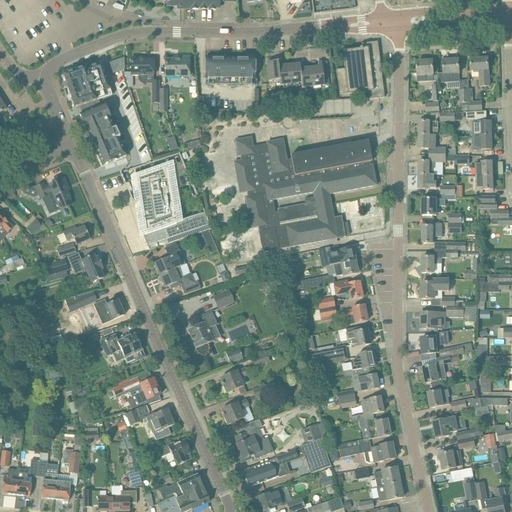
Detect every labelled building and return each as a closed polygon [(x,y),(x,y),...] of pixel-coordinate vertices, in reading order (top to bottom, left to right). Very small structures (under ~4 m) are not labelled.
[(190,0),(190,7),(190,10),(216,10),(216,8),(219,8),(219,1),(235,2),(235,0),(190,0)] [(345,69),(336,70),(337,80),(339,95),(348,94),(348,95),(362,93),(363,101),(383,98),(384,98),(379,56),(377,42),(361,44),(361,48),(359,48),(359,50),(343,52),(345,69)] [(115,62),(108,64),(110,68),(111,71),(112,75),(118,73),(120,72),(125,70),(125,66),(125,62),(125,58),(115,62)] [(145,58),(131,58),(131,68),(131,76),(138,76),(138,81),(141,84),(146,84),(146,76),(153,76),(153,70),(153,60),(145,60),(145,58)] [(165,60),(165,77),(189,77),(189,62),(189,58),(174,58),(174,60),(165,60)] [(205,58),(205,80),(205,86),(207,86),(208,86),(251,86),(254,86),(254,80),(255,58),(249,58),(243,58),(241,58),(235,58),(224,58),(218,58),(217,58),(211,58),(205,58)] [(488,59),(471,60),(471,72),(480,72),(480,80),(481,87),(489,86),(488,59)] [(438,76),(438,81),(439,81),(439,84),(452,83),(452,82),(460,81),(459,70),(459,60),(443,61),(444,73),(438,74),(438,76)] [(281,62),(266,63),(268,73),(268,82),(279,81),(280,86),(301,84),(301,89),(329,86),(327,72),(326,62),(318,63),(318,68),(303,70),(303,65),(281,67),(281,62)] [(433,62),(417,63),(418,83),(434,82),(438,81),(438,76),(434,76),(433,62)] [(72,75),(63,78),(66,85),(67,85),(68,90),(67,90),(70,98),(71,98),(73,102),(71,103),(74,110),(83,107),(85,114),(80,117),(102,168),(126,158),(118,140),(120,140),(115,130),(114,131),(104,107),(95,110),(93,104),(112,98),(102,66),(86,71),(86,70),(77,73),(77,74),(72,76),(72,75)] [(460,90),(459,90),(460,104),(461,111),(470,111),(468,90),(460,90)] [(473,90),(468,90),(470,111),(482,110),(482,102),(473,103),(473,90)] [(439,104),(426,105),(427,112),(431,112),(431,115),(440,114),(440,112),(439,112),(439,104)] [(487,112),(466,113),(466,121),(472,121),(472,123),(472,137),(475,137),(492,137),(491,123),(487,123),(487,112)] [(464,113),(455,113),(455,114),(455,121),(461,121),(464,118),(464,113)] [(440,114),(431,115),(431,116),(440,115),(440,122),(455,122),(455,121),(455,114),(440,114)] [(419,122),(419,136),(432,136),(436,136),(438,136),(438,123),(430,123),(430,122),(419,122)] [(419,136),(418,149),(429,149),(430,149),(430,156),(446,156),(455,156),(455,149),(456,136),(453,136),(453,138),(452,138),(452,150),(446,150),(446,148),(435,148),(436,143),(436,136),(432,136),(419,136)] [(171,149),(178,147),(177,137),(169,138),(171,149)] [(475,137),(472,137),(473,150),(481,150),(482,150),(492,150),(492,137),(475,137)] [(240,140),(235,141),(238,158),(240,157),(241,162),(233,163),(239,194),(246,192),(247,197),(245,197),(251,229),(261,227),(262,232),(258,232),(262,253),(328,241),(337,239),(345,237),(345,236),(343,225),(341,217),(339,217),(334,218),(329,195),(376,186),(372,167),(372,166),(370,166),(370,163),(372,162),(368,142),(366,142),(365,138),(350,141),(350,145),(286,157),(283,140),(266,143),(266,145),(251,147),(250,139),(240,140)] [(201,140),(186,143),(187,149),(202,146),(201,140)] [(418,162),(418,176),(429,176),(434,176),(434,169),(435,169),(435,164),(446,164),(446,156),(430,156),(429,162),(426,162),(418,162)] [(481,164),(475,164),(475,169),(476,177),(493,176),(492,163),(482,163),(481,163),(481,164)] [(167,166),(136,177),(139,202),(139,203),(142,222),(142,223),(141,223),(140,224),(139,225),(139,226),(139,227),(139,228),(140,229),(141,229),(141,230),(142,230),(143,230),(144,230),(144,234),(143,235),(142,235),(147,247),(148,247),(149,250),(158,247),(200,232),(208,229),(211,228),(204,213),(178,223),(175,224),(174,215),(177,214),(178,213),(176,209),(173,210),(171,192),(171,191),(170,191),(167,166)] [(418,176),(418,189),(428,189),(429,189),(435,189),(435,183),(439,183),(439,176),(434,176),(429,176),(418,176)] [(476,184),(476,190),(482,190),(483,190),(492,190),(493,190),(493,176),(476,177),(476,184)] [(43,185),(35,188),(39,196),(40,197),(40,199),(42,198),(48,196),(53,193),(58,205),(60,211),(71,206),(69,200),(70,200),(64,187),(66,186),(63,180),(49,186),(44,188),(43,185)] [(422,200),(422,216),(432,216),(436,216),(436,207),(445,207),(445,201),(445,196),(442,196),(442,201),(437,201),(437,200),(432,200),(422,200)] [(479,198),(479,210),(497,210),(497,204),(495,204),(495,197),(481,197),(479,197),(479,198)] [(491,211),(491,219),(499,219),(499,226),(511,225),(511,218),(509,219),(509,211),(491,211)] [(449,214),(448,224),(462,224),(462,216),(462,215),(449,214)] [(0,236),(2,239),(3,240),(8,234),(7,233),(13,228),(2,217),(0,218),(0,236)] [(49,220),(44,224),(49,229),(53,225),(49,220)] [(35,221),(26,230),(31,235),(41,226),(35,221)] [(422,227),(422,244),(433,244),(433,237),(442,238),(442,225),(441,225),(433,224),(433,227),(422,227)] [(448,224),(448,234),(462,234),(462,225),(448,224)] [(235,225),(231,231),(239,235),(242,230),(235,225)] [(63,234),(57,237),(60,244),(66,241),(73,238),(76,246),(81,244),(90,240),(84,227),(77,230),(75,228),(63,233),(63,234)] [(208,229),(200,232),(210,255),(217,252),(208,229)] [(73,244),(56,249),(59,258),(63,257),(76,252),(73,244)] [(447,244),(447,252),(459,252),(478,252),(478,244),(447,244)] [(162,261),(154,265),(159,276),(180,267),(184,265),(179,252),(175,245),(168,248),(164,249),(168,256),(161,259),(162,261)] [(338,252),(327,254),(329,267),(333,266),(341,264),(355,261),(352,249),(338,252)] [(319,258),(326,256),(324,250),(317,252),(319,258)] [(78,254),(67,259),(75,276),(86,271),(91,284),(104,278),(100,270),(103,269),(98,257),(95,258),(93,256),(81,261),(78,254)] [(16,256),(11,259),(13,263),(16,269),(18,272),(25,268),(24,266),(25,265),(22,259),(21,259),(18,261),(16,256)] [(422,258),(422,274),(432,274),(434,274),(442,274),(442,266),(442,259),(434,259),(434,258),(432,258),(422,258)] [(7,266),(3,268),(6,274),(16,269),(13,263),(11,259),(4,261),(7,266)] [(477,280),(477,259),(473,259),(473,271),(465,271),(465,279),(477,280)] [(64,260),(46,266),(49,276),(66,271),(67,271),(64,260)] [(341,264),(333,266),(335,277),(343,276),(343,277),(348,276),(357,274),(355,261),(341,264)] [(292,264),(286,266),(288,274),(294,272),(294,271),(292,264)] [(159,279),(159,281),(160,283),(161,283),(162,283),(164,288),(170,286),(172,289),(180,285),(184,295),(200,290),(196,282),(194,282),(190,274),(189,274),(183,277),(182,275),(180,267),(159,276),(160,279),(159,279)] [(246,267),(234,269),(235,276),(248,274),(246,267)] [(226,272),(219,275),(224,284),(231,282),(226,272)] [(298,285),(291,287),(291,292),(334,283),(335,283),(333,278),(333,275),(328,276),(301,282),(301,285),(298,286),(298,285)] [(421,284),(421,300),(431,300),(435,300),(435,292),(449,292),(449,280),(434,280),(434,284),(429,284),(421,284)] [(335,283),(334,283),(334,285),(336,295),(339,295),(348,293),(350,301),(353,300),(362,298),(359,282),(350,284),(348,284),(347,281),(335,283)] [(477,309),(477,311),(485,311),(485,303),(486,303),(486,293),(500,293),(500,290),(509,290),(509,287),(511,286),(511,283),(488,283),(485,283),(481,283),(478,283),(478,304),(477,304),(477,309)] [(228,290),(212,297),(217,310),(234,303),(228,290)] [(93,293),(65,302),(70,314),(97,302),(93,293)] [(333,298),(317,302),(318,303),(319,310),(335,307),(333,298)] [(444,300),(444,307),(449,307),(449,308),(463,309),(463,304),(463,301),(455,301),(455,299),(444,299),(444,300)] [(105,300),(93,305),(102,326),(114,321),(124,316),(123,314),(124,314),(122,308),(121,309),(117,301),(113,303),(112,301),(106,304),(105,300)] [(352,310),(343,312),(344,318),(345,326),(355,324),(357,324),(367,322),(364,306),(354,308),(352,308),(352,310)] [(335,307),(319,310),(321,320),(321,322),(332,320),(331,317),(337,316),(335,307)] [(449,308),(449,318),(464,318),(464,316),(464,309),(463,309),(449,308)] [(204,323),(187,331),(190,338),(192,342),(195,350),(196,349),(198,352),(198,353),(200,355),(203,356),(206,354),(208,351),(208,348),(206,345),(213,342),(208,330),(218,325),(212,312),(210,313),(201,317),(204,323)] [(421,314),(421,330),(427,330),(427,334),(434,334),(438,334),(438,331),(445,331),(445,321),(445,314),(431,314),(421,314)] [(307,326),(300,328),(302,339),(309,338),(307,326)] [(361,327),(338,332),(339,332),(340,341),(343,342),(348,341),(349,341),(351,348),(357,347),(360,347),(370,345),(367,330),(361,331),(361,327)] [(112,328),(102,333),(104,337),(114,332),(113,332),(111,329),(112,329),(112,328)] [(487,330),(479,333),(481,338),(489,336),(487,330)] [(431,338),(421,339),(422,355),(432,354),(437,354),(436,345),(446,345),(448,344),(449,343),(448,332),(441,333),(438,334),(434,334),(435,338),(431,338)] [(115,335),(105,340),(107,344),(108,347),(112,355),(113,355),(116,362),(121,360),(124,359),(126,364),(135,360),(136,362),(145,358),(134,335),(118,342),(115,335)] [(43,348),(51,346),(49,337),(41,339),(43,348)] [(476,339),(476,345),(481,345),(481,357),(488,357),(488,339),(481,339),(476,339)] [(74,340),(63,344),(66,352),(77,348),(74,340)] [(313,353),(307,354),(309,361),(346,353),(344,347),(334,349),(333,346),(317,350),(317,352),(313,353)] [(463,346),(448,349),(450,356),(454,355),(464,353),(463,346)] [(240,350),(226,355),(229,364),(243,360),(242,358),(254,354),(251,347),(240,351),(240,350)] [(346,353),(309,361),(310,368),(316,367),(347,360),(346,353)] [(355,364),(351,365),(352,370),(353,376),(354,376),(370,373),(370,372),(369,372),(368,368),(374,367),(373,361),(373,360),(375,359),(376,358),(375,354),(374,353),(371,353),(361,355),(358,355),(358,356),(357,356),(354,360),(355,364)] [(266,354),(252,360),(255,367),(269,361),(266,354)] [(450,356),(436,359),(438,365),(438,366),(444,365),(456,362),(454,355),(450,356)] [(432,366),(423,368),(426,384),(432,383),(435,382),(439,382),(440,381),(447,380),(444,365),(438,366),(438,365),(436,366),(432,366)] [(229,376),(220,380),(221,384),(222,386),(223,386),(226,394),(235,390),(238,389),(240,396),(246,393),(243,387),(240,379),(248,376),(245,369),(237,373),(237,372),(229,376)] [(481,369),(481,381),(490,381),(490,369),(488,369),(481,369)] [(353,376),(351,376),(354,393),(360,392),(367,391),(369,391),(379,389),(376,375),(371,376),(370,373),(354,376),(353,376)] [(118,387),(112,390),(116,399),(126,395),(130,393),(132,398),(127,400),(131,410),(136,408),(148,402),(149,405),(161,401),(158,396),(159,395),(160,395),(154,379),(152,380),(140,385),(137,379),(130,382),(129,379),(117,385),(118,387)] [(490,381),(481,381),(481,393),(491,393),(491,381),(490,381)] [(321,382),(314,384),(317,397),(324,395),(321,382)] [(267,386),(253,391),(255,398),(270,393),(268,390),(273,388),(272,384),(267,386)] [(440,391),(428,394),(431,409),(440,407),(443,406),(450,405),(448,398),(450,397),(448,390),(441,392),(440,391)] [(354,391),(337,394),(338,402),(340,402),(355,399),(354,391)] [(88,398),(75,402),(77,412),(78,412),(79,416),(78,416),(81,427),(89,424),(86,414),(84,414),(83,409),(87,407),(90,406),(88,398)] [(363,415),(350,418),(351,423),(358,422),(374,419),(373,415),(377,414),(378,414),(383,412),(380,398),(371,400),(369,400),(369,401),(360,403),(363,415)] [(479,398),(451,404),(453,412),(475,408),(475,409),(482,408),(480,399),(479,399),(479,398)] [(245,399),(221,411),(222,415),(223,418),(227,426),(236,421),(244,418),(241,410),(249,406),(245,399)] [(340,402),(337,403),(338,409),(356,405),(355,399),(340,402)] [(508,399),(480,399),(482,408),(488,407),(492,406),(508,407),(508,399)] [(75,402),(68,404),(71,414),(77,412),(75,402)] [(482,408),(475,409),(474,409),(475,417),(483,415),(482,408)] [(135,410),(125,415),(129,426),(140,422),(135,410)] [(152,421),(149,423),(151,430),(156,441),(173,435),(169,427),(174,426),(167,410),(158,413),(155,415),(154,414),(150,416),(152,421)] [(443,421),(433,423),(437,439),(446,437),(450,437),(449,433),(458,432),(457,426),(455,418),(443,421)] [(357,442),(338,446),(339,450),(370,444),(369,440),(377,438),(390,436),(387,420),(383,421),(375,422),(374,420),(374,419),(358,422),(360,430),(361,430),(363,440),(357,442)] [(244,434),(234,438),(237,445),(236,445),(239,452),(236,453),(241,463),(249,460),(248,457),(253,455),(255,460),(273,452),(267,438),(263,440),(258,429),(261,427),(258,420),(244,426),(247,432),(244,434)] [(124,421),(117,424),(119,432),(126,429),(124,421)] [(318,424),(300,431),(305,445),(320,439),(323,438),(318,424)] [(482,429),(456,434),(457,441),(483,436),(482,429)] [(511,435),(511,432),(497,434),(498,442),(511,438),(511,435)] [(305,445),(300,446),(301,448),(310,474),(330,467),(320,439),(305,445)] [(474,439),(458,442),(459,450),(476,447),(474,439)] [(164,448),(158,451),(161,457),(170,453),(174,461),(175,460),(177,466),(186,463),(185,462),(191,459),(188,454),(190,454),(184,441),(174,446),(173,444),(164,448)] [(370,444),(339,450),(340,458),(364,454),(365,462),(369,464),(373,463),(373,464),(385,461),(395,459),(392,443),(379,446),(380,448),(371,450),(370,444)] [(64,450),(63,464),(69,465),(68,474),(70,474),(77,475),(78,475),(80,455),(73,454),(73,451),(64,450)] [(2,451),(0,466),(8,467),(10,453),(2,451)] [(122,455),(126,473),(136,471),(131,452),(122,455)] [(247,475),(245,476),(248,486),(251,485),(251,487),(278,477),(276,471),(280,469),(284,467),(283,464),(287,463),(293,460),(293,459),(297,457),(295,452),(256,466),(247,469),(248,473),(247,474),(247,475)] [(338,461),(336,452),(327,453),(329,463),(338,461)] [(453,453),(440,455),(443,471),(453,469),(456,468),(463,467),(460,452),(453,453)] [(18,469),(15,496),(29,497),(31,477),(37,478),(39,461),(31,460),(29,470),(18,469)] [(39,461),(37,478),(43,478),(45,479),(46,474),(47,465),(47,462),(39,461)] [(397,468),(405,497),(410,496),(403,466),(397,468)] [(452,471),(454,481),(476,477),(474,467),(452,471)] [(381,472),(373,473),(375,481),(376,488),(384,486),(399,483),(399,479),(396,468),(387,470),(381,471),(381,472)] [(3,484),(1,494),(15,496),(18,469),(18,471),(8,470),(7,477),(3,476),(3,484)] [(368,469),(354,472),(355,480),(369,477),(368,469)] [(139,472),(128,475),(132,489),(143,488),(139,472)] [(43,478),(41,499),(55,500),(56,486),(57,482),(58,475),(56,475),(47,474),(46,474),(45,479),(43,478)] [(341,474),(335,475),(336,484),(343,483),(341,474)] [(56,486),(55,500),(68,502),(69,492),(70,484),(69,484),(70,477),(58,475),(57,482),(56,486)] [(164,502),(157,505),(160,511),(186,511),(191,510),(192,511),(208,503),(209,503),(203,489),(197,475),(188,479),(177,484),(168,489),(167,488),(159,491),(164,502)] [(168,475),(159,479),(162,487),(172,483),(168,475)] [(330,476),(320,479),(323,488),(326,488),(332,485),(333,485),(330,476)] [(384,486),(376,488),(378,495),(379,502),(387,501),(393,500),(403,498),(399,483),(384,486)] [(474,483),(465,485),(466,490),(468,500),(478,499),(475,485),(474,483)] [(475,485),(478,499),(478,501),(486,499),(487,499),(485,489),(484,486),(483,483),(475,485)] [(332,485),(326,488),(328,495),(334,493),(332,485)] [(120,487),(112,487),(112,498),(112,511),(129,511),(128,504),(136,504),(136,492),(120,492),(120,487)] [(495,501),(487,502),(488,507),(488,509),(488,511),(504,511),(504,507),(503,505),(507,504),(505,494),(504,488),(494,491),(495,497),(494,497),(495,501)] [(265,495),(256,498),(260,511),(265,511),(271,510),(276,508),(281,506),(285,505),(287,504),(282,489),(275,491),(265,495)] [(83,491),(83,508),(92,508),(92,507),(98,507),(99,511),(112,511),(112,498),(99,498),(99,492),(92,492),(92,491),(83,491)] [(340,498),(327,503),(329,511),(334,511),(343,509),(342,504),(340,498)] [(287,504),(285,505),(287,511),(293,511),(305,508),(305,509),(311,507),(310,504),(304,506),(301,499),(291,503),(287,504)] [(349,502),(342,504),(343,509),(344,511),(351,509),(349,502)] [(371,502),(357,505),(359,511),(373,509),(371,502)] [(463,505),(455,506),(456,511),(474,511),(472,502),(469,502),(463,504),(463,505)] [(306,509),(307,511),(328,511),(329,511),(327,503),(306,509)]
